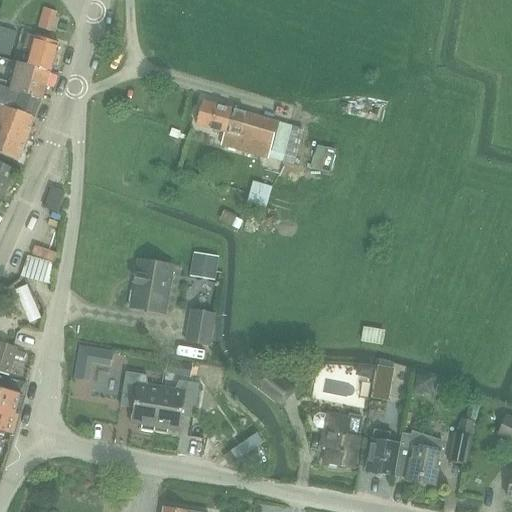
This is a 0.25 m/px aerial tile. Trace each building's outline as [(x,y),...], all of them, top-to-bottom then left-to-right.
[(0,54),(12,57),(17,33),(0,28),(0,54)] [(26,35),(22,50),(31,53),(28,63),(27,65),(51,72),(52,69),(59,44),(26,35)] [(11,88),(10,90),(42,101),(43,101),(44,98),(51,72),(27,65),(27,67),(17,64),(13,78),(11,88)] [(0,155),(19,163),(38,114),(42,101),(10,90),(5,88),(0,86),(0,155)] [(198,111),(197,116),(199,119),(197,126),(225,134),(221,146),(268,160),(279,123),(260,117),(260,118),(204,102),(202,109),(198,111)] [(279,123),(268,160),(310,171),(320,134),(305,130),(294,127),(291,126),(279,123)] [(0,201),(14,172),(0,165),(0,201)] [(45,209),(58,213),(65,193),(52,189),(45,209)] [(190,276),(190,277),(191,277),(215,281),(219,257),(194,253),(190,276)] [(26,258),(21,278),(51,286),(56,266),(26,258)] [(132,303),(131,309),(165,315),(174,267),(139,261),(134,291),(132,291),(129,303),(132,303)] [(27,286),(15,291),(30,324),(41,319),(27,286)] [(210,347),(215,316),(192,312),(186,343),(210,347)] [(0,344),(0,374),(8,378),(13,362),(24,366),(27,354),(17,351),(17,350),(0,344)] [(104,352),(101,366),(110,368),(112,353),(104,352)] [(378,366),(372,398),(388,401),(394,369),(392,369),(394,362),(379,359),(378,366)] [(168,361),(165,373),(190,379),(193,366),(168,361)] [(358,365),(356,376),(372,380),(374,368),(358,365)] [(266,367),(252,383),(278,404),(291,387),(266,367)] [(76,372),(74,380),(89,383),(90,374),(76,372)] [(142,432),(155,434),(162,388),(147,386),(149,377),(127,373),(121,403),(135,406),(132,425),(142,427),(142,432)] [(417,376),(415,391),(424,392),(430,388),(431,378),(417,376)] [(162,388),(155,434),(168,436),(169,431),(179,433),(183,412),(195,414),(194,420),(196,420),(202,386),(178,382),(177,391),(162,388)] [(0,389),(0,432),(10,436),(20,395),(0,389)] [(314,418),(313,424),(316,428),(323,429),(325,430),(321,449),(325,449),(322,465),(328,466),(327,469),(335,471),(336,467),(352,471),(359,437),(362,417),(349,415),(348,421),(325,417),(319,415),(314,418)] [(511,417),(507,415),(496,438),(511,444),(511,417)] [(461,420),(458,435),(471,438),(475,423),(461,420)] [(399,448),(394,478),(397,478),(407,480),(406,481),(434,487),(441,452),(443,444),(443,442),(412,431),(411,435),(402,434),(402,438),(400,444),(399,448)] [(373,443),(367,473),(394,478),(399,448),(400,444),(390,442),(391,436),(375,433),(374,439),(373,443)] [(257,435),(231,453),(238,463),(264,444),(257,435)] [(471,438),(458,435),(454,435),(449,463),(466,466),(471,438)]
